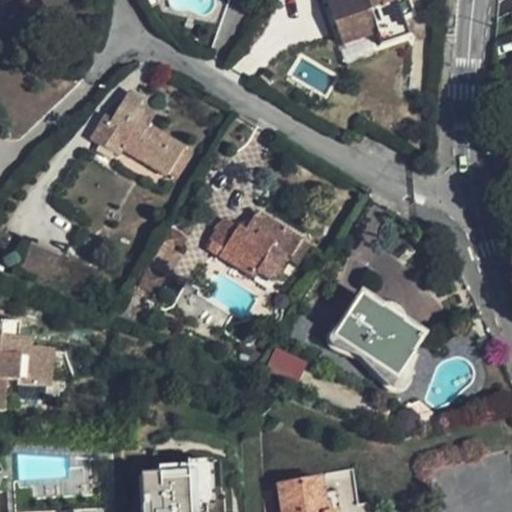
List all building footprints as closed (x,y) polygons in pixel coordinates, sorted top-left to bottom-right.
[(332,0),(328,2),(342,42),(376,30),(380,43),(409,32),(404,16),(413,12),(408,0),(332,0)] [(123,151),(166,178),(167,175),(183,150),(184,148),(148,126),(154,116),(138,107),(143,100),(128,91),(111,118),(106,115),(91,140),(119,157),(123,151)] [(175,180),(191,154),(183,150),(167,175),(175,180)] [(275,283),(301,241),(256,213),(244,232),(225,220),(206,249),(254,278),(257,272),(275,283)] [(169,228),(161,244),(175,251),(184,238),(169,228)] [(309,246),(301,241),(288,262),(297,267),(309,246)] [(147,269),(164,278),(169,280),(182,255),(175,251),(161,244),(147,269)] [(22,275),(77,285),(83,256),(27,246),(22,275)] [(139,286),(155,295),(164,278),(147,269),(139,286)] [(358,356),(396,380),(414,353),(413,353),(423,336),(403,323),(404,322),(381,307),(381,309),(360,295),(332,338),(358,356)] [(123,303),(117,318),(135,325),(141,310),(123,303)] [(302,345),(316,326),(300,315),(287,337),(302,345)] [(0,411),(4,412),(6,381),(18,382),(17,386),(45,388),(48,350),(28,348),(28,340),(18,339),(19,324),(0,322),(0,411)] [(358,356),(332,338),(326,346),(335,352),(355,360),(358,356)] [(48,350),(45,388),(51,388),(54,350),(48,350)] [(396,380),(389,392),(398,394),(404,391),(408,388),(413,367),(417,356),(414,353),(396,380)] [(358,356),(355,360),(384,389),(389,392),(396,380),(358,356)] [(274,358),(268,372),(287,381),(293,367),(274,358)] [(411,409),(397,413),(393,426),(402,437),(416,433),(420,419),(411,409)] [(216,511),(198,511),(197,451),(164,452),(164,462),(146,462),(146,511),(216,511)] [(198,511),(216,511),(216,500),(224,500),(223,451),(197,451),(198,511)] [(276,488),(279,511),(325,511),(321,482),(276,488)] [(263,491),(264,511),(273,511),(272,490),(263,491)]
